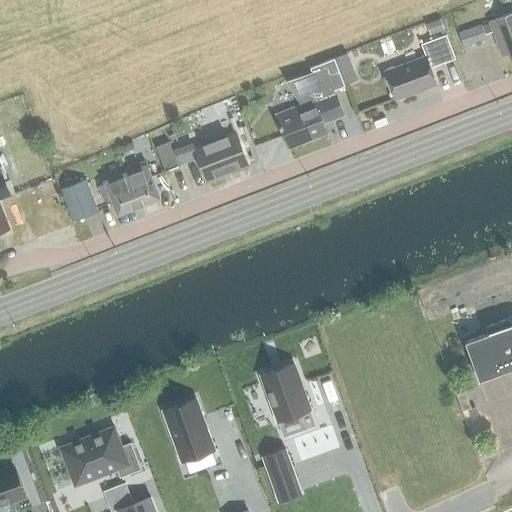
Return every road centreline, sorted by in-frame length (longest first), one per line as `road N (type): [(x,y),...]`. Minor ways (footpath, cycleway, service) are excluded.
road 1 (primary): [(511,105),(0,303)]
road 2 (primary): [(0,319),(511,121)]
road 3 (residential): [(0,269),(78,251),(511,84)]
